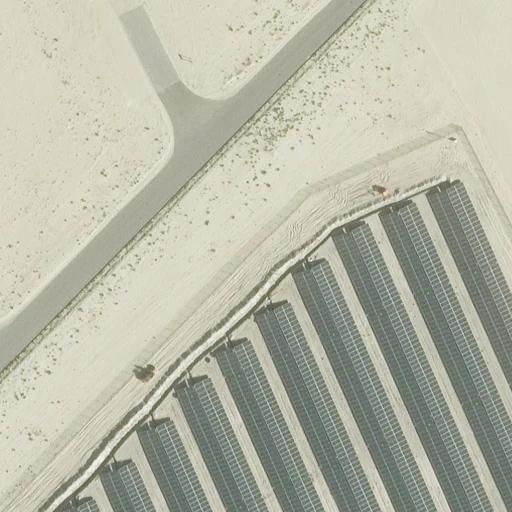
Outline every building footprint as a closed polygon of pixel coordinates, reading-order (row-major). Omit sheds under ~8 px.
[(4,0),(12,14),(40,0),(4,0)] [(64,12),(24,32),(68,119),(44,143),(49,152),(66,186),(123,129),(64,12)] [(49,152),(31,161),(34,167),(52,201),(66,186),(49,152)] [(34,167),(17,176),(20,182),(37,216),(52,201),(34,167)] [(20,182),(3,190),(6,196),(23,230),(37,216),(20,182)] [(6,196),(0,199),(0,226),(9,244),(23,230),(6,196)] [(0,226),(0,253),(9,244),(0,226)]
